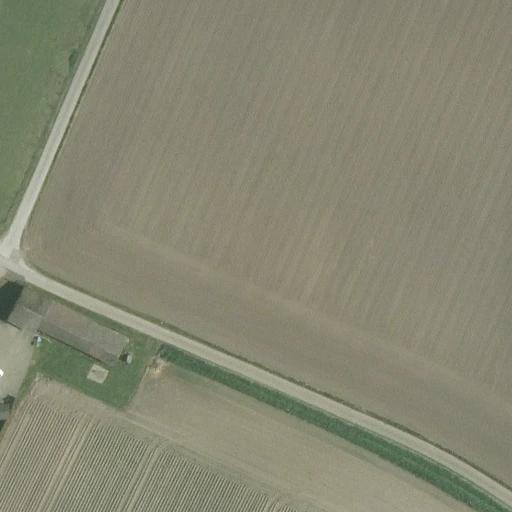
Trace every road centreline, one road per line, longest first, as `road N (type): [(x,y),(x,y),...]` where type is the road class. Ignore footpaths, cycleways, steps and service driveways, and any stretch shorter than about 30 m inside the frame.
road 1 (unclassified): [(4,264),(376,425),(511,500)]
road 2 (residential): [(112,0),(4,264)]
